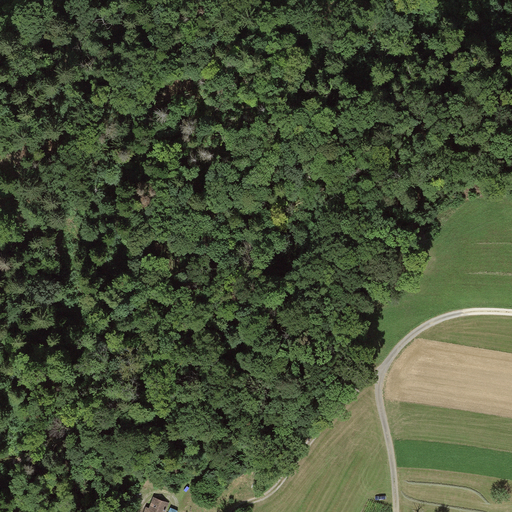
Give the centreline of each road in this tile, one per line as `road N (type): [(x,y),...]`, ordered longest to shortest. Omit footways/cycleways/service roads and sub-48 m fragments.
road 1 (track): [(396,511),(381,371),(434,321),(511,312)]
road 2 (track): [(381,371),(330,416),(269,493),(229,511)]
